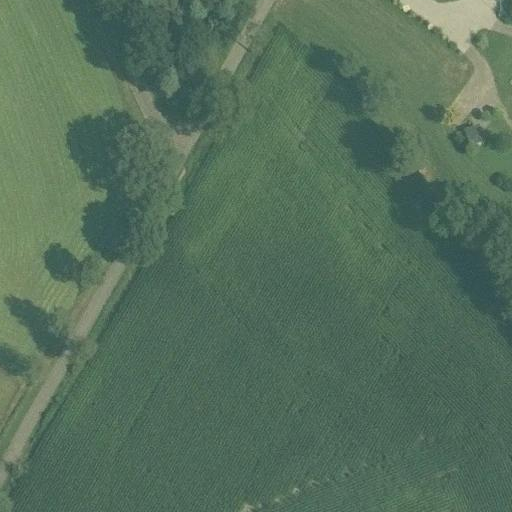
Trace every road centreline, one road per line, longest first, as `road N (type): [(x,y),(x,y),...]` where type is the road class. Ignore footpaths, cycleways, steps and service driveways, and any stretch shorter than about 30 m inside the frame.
road 1 (unclassified): [(0,459),(172,150)]
road 2 (unclassified): [(172,150),(256,0)]
road 3 (unclassified): [(172,150),(106,0)]
